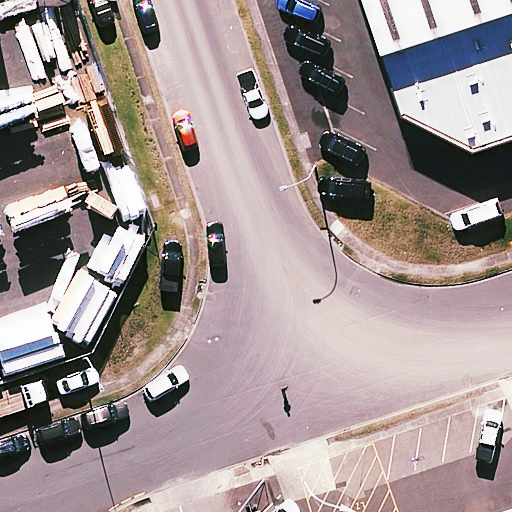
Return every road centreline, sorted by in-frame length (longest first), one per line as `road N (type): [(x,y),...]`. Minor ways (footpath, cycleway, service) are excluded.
road 1 (residential): [(300,384),(179,0)]
road 2 (residential): [(0,506),(300,384)]
road 3 (residential): [(300,384),(511,320)]
